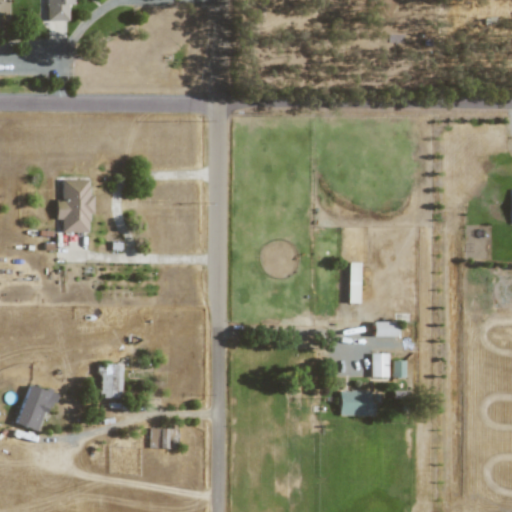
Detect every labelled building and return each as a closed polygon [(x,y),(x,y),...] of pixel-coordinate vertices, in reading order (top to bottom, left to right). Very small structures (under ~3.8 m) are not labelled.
[(66,20),(66,4),(73,4),(72,0),(44,0),(45,20),(66,20)] [(86,179),(59,179),(59,199),(53,199),(53,218),(59,219),(59,232),(86,232),(86,214),(91,214),(91,195),(86,195),(86,179)] [(356,303),(357,262),(346,262),(344,303),(356,303)] [(370,336),(392,336),(393,322),(370,322),(370,336)] [(385,377),(385,353),(368,353),(368,376),(385,377)] [(402,360),(389,360),(390,377),(402,377),(402,360)] [(120,364),(97,364),(96,397),(119,398),(120,364)] [(13,424),(38,432),(50,392),(25,384),(13,424)] [(371,416),(372,402),(368,402),(368,391),(337,391),(336,415),(371,416)] [(146,448),(165,448),(165,428),(147,428),(146,448)]
